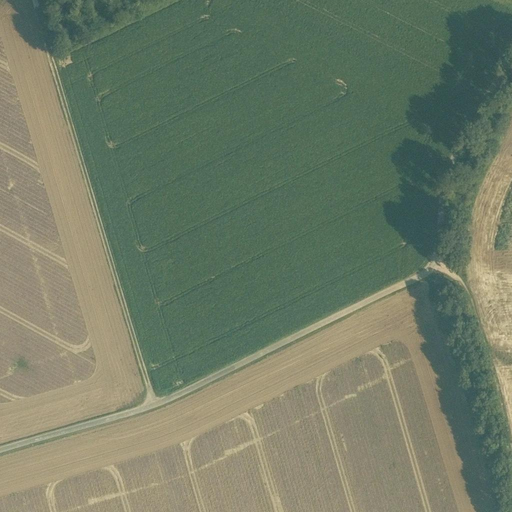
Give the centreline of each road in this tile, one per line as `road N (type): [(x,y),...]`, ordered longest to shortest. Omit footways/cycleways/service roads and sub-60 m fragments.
road 1 (track): [(153,405),(436,262),(456,152),(511,54)]
road 2 (track): [(153,405),(34,0)]
road 3 (track): [(511,457),(477,320),(461,283),(436,262)]
